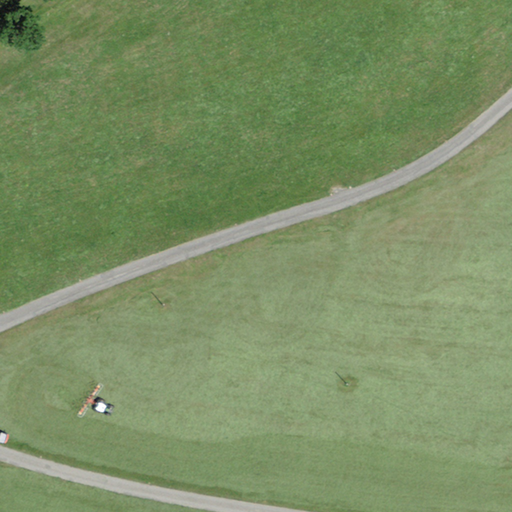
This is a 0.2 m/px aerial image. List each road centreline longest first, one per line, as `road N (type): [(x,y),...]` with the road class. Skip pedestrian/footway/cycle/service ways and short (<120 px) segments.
road 1 (residential): [(0,323),(390,181),(511,97)]
road 2 (unclassified): [(0,455),(146,494),(255,511)]
